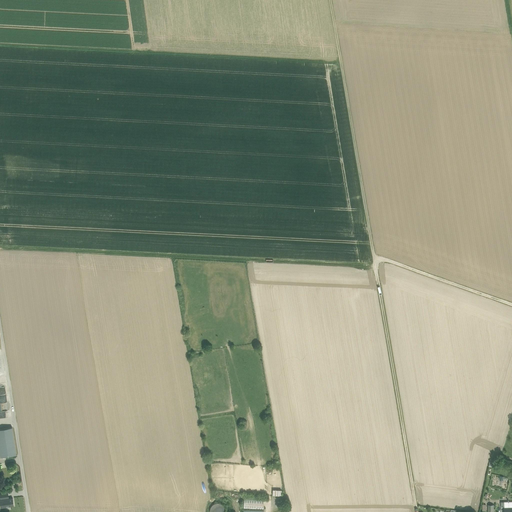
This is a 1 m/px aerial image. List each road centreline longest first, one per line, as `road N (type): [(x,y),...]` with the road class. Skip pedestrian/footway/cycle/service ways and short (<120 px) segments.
road 1 (track): [(417,511),(330,0)]
road 2 (track): [(375,268),(0,248)]
road 3 (track): [(340,61),(0,44)]
road 4 (unclassified): [(0,324),(28,511)]
road 5 (track): [(374,258),(511,304)]
